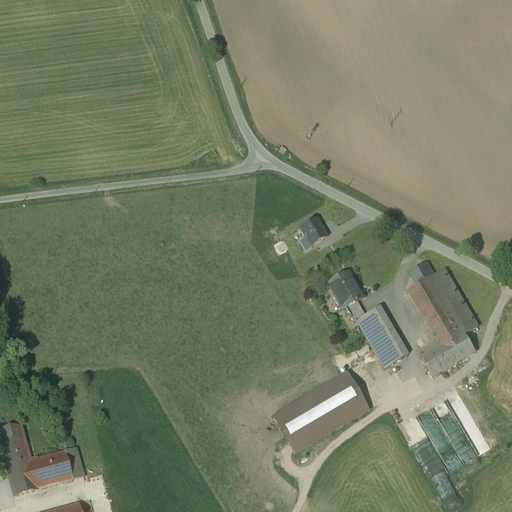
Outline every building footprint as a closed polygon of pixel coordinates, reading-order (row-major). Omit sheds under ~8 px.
[(218,156),(204,157),(205,168),(219,166),(218,156)] [(327,240),(316,222),(299,232),(305,242),(301,245),(306,253),(327,240)] [(410,276),(417,287),(429,281),(434,277),(427,266),(410,276)] [(434,277),(429,281),(458,331),(462,337),(465,336),(478,329),(444,272),(434,277)] [(353,284),(348,274),(327,286),(342,312),(345,311),(353,325),(357,324),(365,319),(356,304),(363,300),(353,284)] [(458,331),(429,281),(417,287),(408,293),(438,343),(458,331)] [(365,319),(357,324),(385,371),(407,358),(379,310),(365,319)] [(462,337),(458,331),(438,343),(418,354),(432,379),(475,353),(465,336),(462,337)] [(347,377),(273,420),(283,437),(294,455),(368,412),(347,377)] [(0,434),(0,450),(7,475),(31,468),(30,464),(21,429),(0,434)] [(65,454),(30,464),(31,468),(7,475),(13,499),(72,483),(65,454)]
